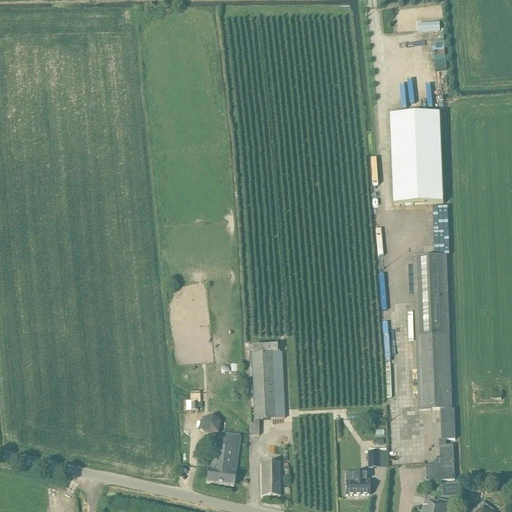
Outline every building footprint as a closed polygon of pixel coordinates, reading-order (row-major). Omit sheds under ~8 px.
[(419,23),(420,32),(442,32),(441,23),(419,23)] [(446,53),(445,42),(433,42),(434,54),(446,53)] [(390,116),(393,206),(443,204),(440,114),(390,116)] [(413,258),(416,337),(449,336),(446,257),(413,258)] [(442,440),(446,440),(446,441),(455,441),(454,410),(452,410),(449,337),(449,336),(416,337),(416,338),(419,412),(441,411),(442,440)] [(250,355),(254,421),(253,424),(249,424),(249,437),(259,437),(259,421),(275,421),(272,354),(250,355)] [(191,402),(187,402),(187,410),(197,410),(197,403),(202,402),(201,392),(191,392),(191,402)] [(220,424),(212,417),(201,421),(199,432),(208,439),(218,435),(220,424)] [(206,484),(233,487),(240,437),(226,435),(224,450),(210,449),(206,484)] [(439,441),(440,460),(437,460),(434,463),(434,466),(426,466),(426,482),(455,481),(453,446),(446,447),(446,441),(446,440),(442,440),(439,441)] [(379,469),(378,453),(378,450),(367,450),(368,469),(379,469)] [(279,464),(261,464),(261,499),(280,498),(279,464)] [(369,496),(369,483),(365,483),(365,474),(353,474),(353,483),(345,483),(345,496),(369,496)] [(422,511),(447,511),(450,503),(438,501),(436,509),(423,507),(422,511)]
